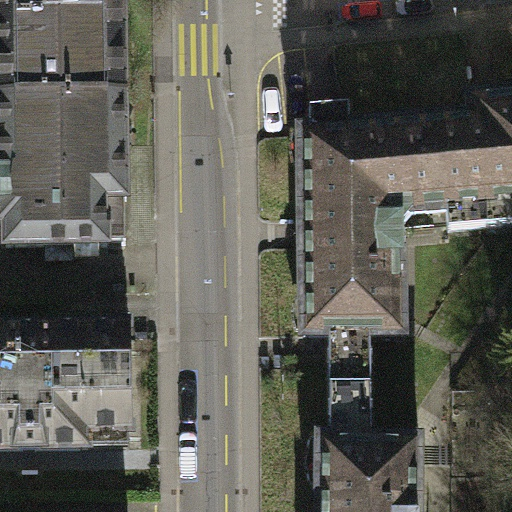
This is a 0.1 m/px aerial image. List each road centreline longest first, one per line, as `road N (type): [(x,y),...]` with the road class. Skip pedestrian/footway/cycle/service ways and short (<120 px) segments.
road 1 (tertiary): [(193,511),(188,13)]
road 2 (residential): [(326,0),(188,13)]
